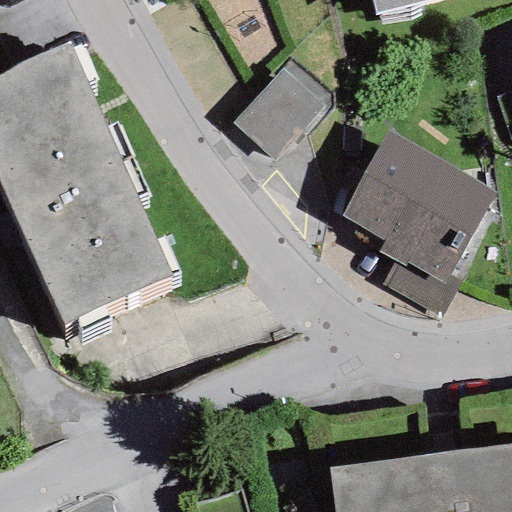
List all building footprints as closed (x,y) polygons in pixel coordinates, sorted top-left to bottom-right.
[(0,64),(0,172),(62,313),(172,267),(68,32),(15,53),(0,64)] [(235,112),(277,152),(331,95),(289,55),(235,112)] [(494,185),(386,125),(338,210),(383,235),(378,244),(396,254),(442,279),(446,271),(494,185)] [(460,279),(446,271),(442,279),(396,254),(380,282),(436,314),(460,279)] [(419,450),(329,460),(335,511),(511,511),(511,437),(472,442),(456,438),(436,442),(419,450)]
